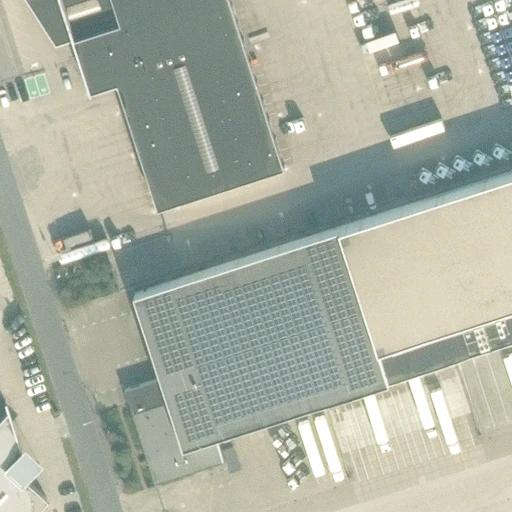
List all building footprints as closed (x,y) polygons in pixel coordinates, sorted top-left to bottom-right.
[(27,0),(56,44),(74,38),(91,92),(92,92),(92,90),(118,82),(158,207),(285,166),(230,0),(27,0)] [(125,389),(132,412),(155,483),(223,461),(215,436),(511,339),(511,170),(135,293),(162,377),(125,389)] [(476,408),(483,431),(511,421),(511,387),(501,387),(501,392),(511,392),(511,396),(506,396),(506,407),(492,406),(489,407),(490,411),(483,411),(479,397),(476,397),(476,408)] [(3,400),(6,408),(0,414),(0,455),(7,462),(19,449),(20,451),(21,451),(4,399),(3,400)] [(221,436),(223,443),(231,440),(229,433),(221,436)] [(7,462),(0,455),(0,511),(32,511),(46,497),(7,462)]
